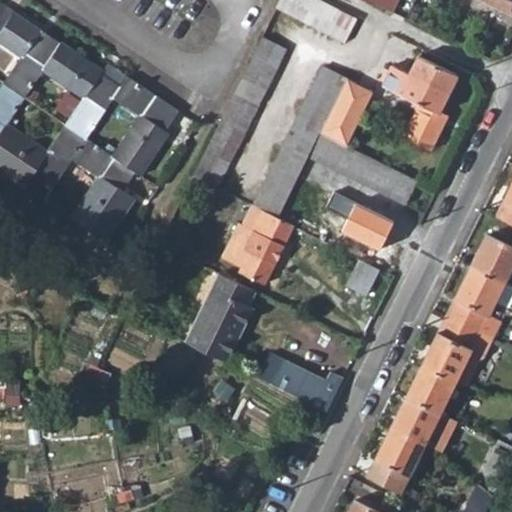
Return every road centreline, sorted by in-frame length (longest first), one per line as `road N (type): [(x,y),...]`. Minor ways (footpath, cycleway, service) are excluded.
road 1 (residential): [(511,118),(305,511)]
road 2 (residential): [(245,6),(201,80),(81,0)]
